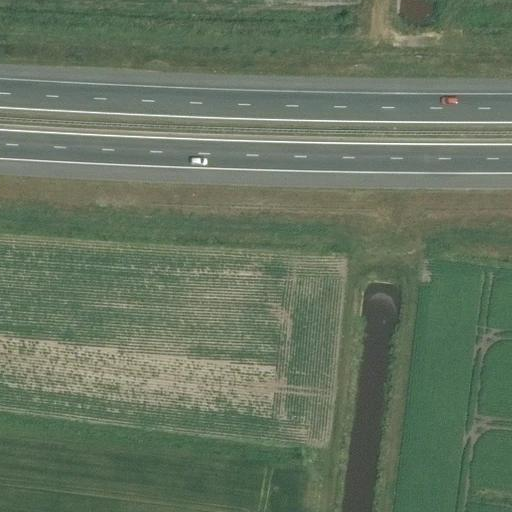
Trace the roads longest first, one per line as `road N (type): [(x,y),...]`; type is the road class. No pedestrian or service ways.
road 1 (motorway): [(511,109),(0,93)]
road 2 (motorway): [(0,144),(511,159)]
